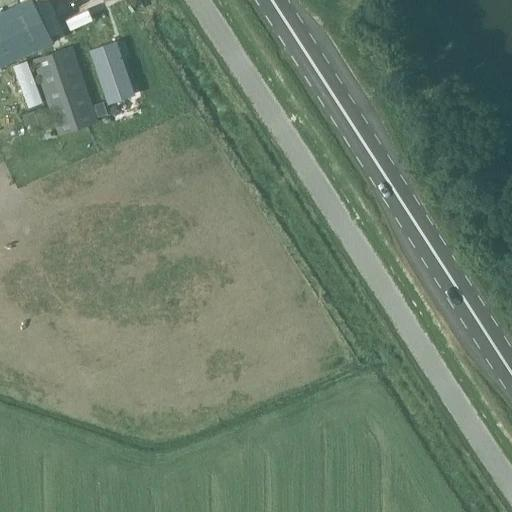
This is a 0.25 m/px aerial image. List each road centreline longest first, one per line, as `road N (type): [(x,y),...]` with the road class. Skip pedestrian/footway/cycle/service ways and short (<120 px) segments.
road 1 (unclassified): [(195,0),(511,481)]
road 2 (primary): [(511,378),(270,0)]
